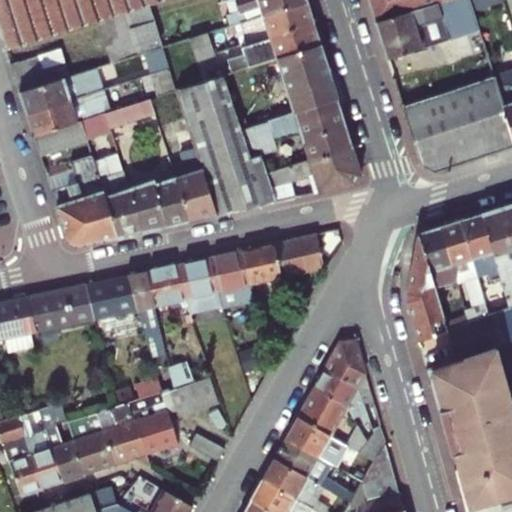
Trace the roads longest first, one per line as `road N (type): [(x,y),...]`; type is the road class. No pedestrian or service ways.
road 1 (residential): [(52,271),(339,209),(381,211)]
road 2 (residential): [(217,511),(361,260)]
road 3 (residential): [(361,260),(431,511)]
road 4 (residential): [(331,0),(384,169),(381,211)]
road 5 (residential): [(0,105),(52,271)]
road 6 (residential): [(381,211),(511,173)]
